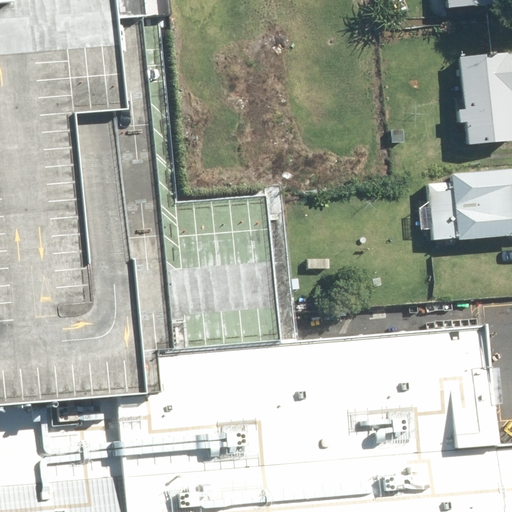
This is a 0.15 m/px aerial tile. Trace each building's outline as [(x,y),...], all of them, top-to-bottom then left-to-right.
[(0,0),(0,511),(511,511),(511,441),(495,443),(490,383),(487,353),(485,323),(458,325),(318,337),(279,341),(278,332),(277,325),(275,301),(271,248),(266,191),(177,199),(174,161),(170,116),(161,22),(159,0),(0,0)] [(248,0),(173,0),(180,101),(220,98),(218,68),(230,67),(229,48),(244,47),(243,22),(250,22),(248,0)] [(280,0),(285,45),(359,38),(354,0),(280,0)] [(440,0),(442,9),(491,5),(490,0),(440,0)] [(511,54),(455,59),(462,146),(511,142),(507,91),(511,90),(511,54)] [(511,169),(447,174),(448,183),(425,185),(429,240),(511,234),(511,169)]
